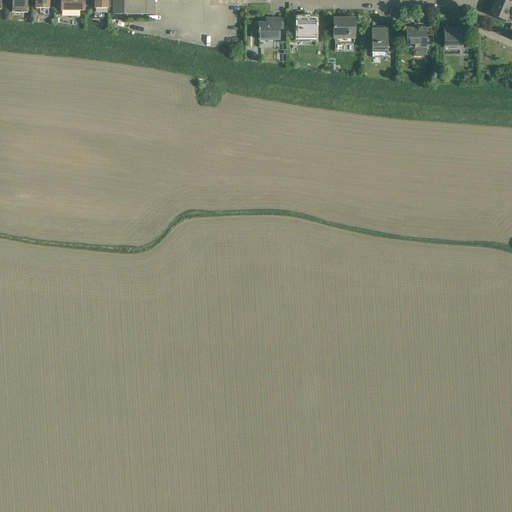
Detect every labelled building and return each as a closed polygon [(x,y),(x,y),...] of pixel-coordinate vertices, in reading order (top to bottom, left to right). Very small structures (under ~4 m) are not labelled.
[(28,12),(28,0),(12,0),(13,12),(28,12)] [(36,0),(36,9),(49,9),(49,0),(36,0)] [(60,0),(61,12),(85,12),(84,0),(60,0)] [(108,10),(108,0),(94,0),(94,9),(108,10)] [(113,0),(113,15),(154,15),(154,0),(113,0)] [(511,0),(496,0),(495,3),(511,10),(511,9),(511,0)] [(490,16),(507,23),(511,10),(495,3),(495,4),(493,3),(491,9),(492,10),(490,16)] [(260,25),(260,40),(280,40),(280,30),(280,26),(283,26),(283,21),(280,21),(280,20),(267,20),(267,25),(260,25)] [(316,40),(316,20),(298,20),(298,40),(316,40)] [(355,43),(355,39),(355,20),(334,20),(334,29),(335,29),(335,39),(336,39),(336,43),(355,43)] [(424,30),(408,30),(408,48),(414,48),(414,55),(433,55),(433,28),(424,27),(424,30)] [(372,28),(372,53),(389,53),(389,28),(372,28)] [(461,48),(461,29),(444,30),(445,48),(461,48)]
